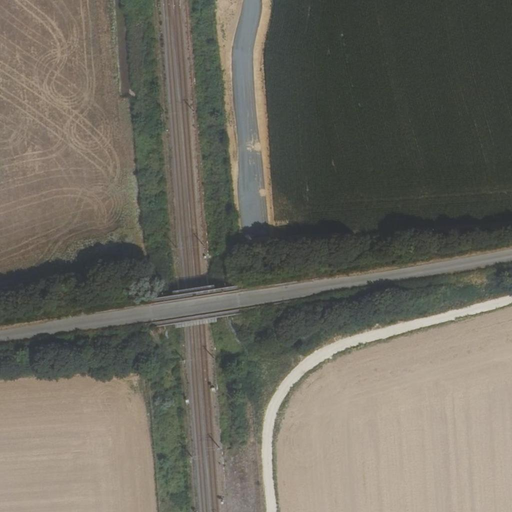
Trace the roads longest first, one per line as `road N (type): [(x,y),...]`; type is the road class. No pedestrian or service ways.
road 1 (tertiary): [(511,254),(0,335)]
road 2 (track): [(272,511),(268,424),(299,369),(334,347),(511,300)]
road 3 (track): [(250,0),(242,47),(255,231)]
